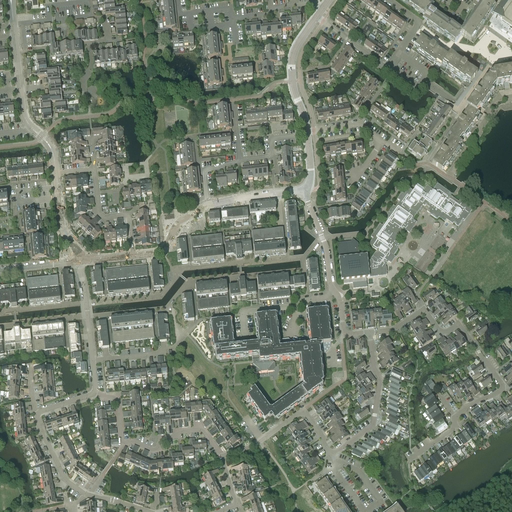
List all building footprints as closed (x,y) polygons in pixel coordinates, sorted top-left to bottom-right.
[(23,0),(24,5),(27,5),(27,10),(28,11),(29,11),(30,11),(31,10),(31,9),(32,9),(38,9),(37,0),(23,0)] [(177,27),(174,0),(159,0),(162,19),(163,29),(177,27)] [(370,8),(375,11),(380,4),(376,0),(370,8)] [(404,0),(408,3),(414,7),(419,11),(424,14),(423,17),(429,20),(427,23),(433,27),(438,31),(444,35),(449,39),(455,43),(461,35),(461,34),(462,33),(461,33),(456,29),(450,25),(445,21),(439,17),(434,13),(431,11),(432,10),(432,8),(430,7),(432,5),(426,1),(424,0),(404,0)] [(511,0),(476,0),(473,4),(478,8),(476,12),(475,13),(472,17),(468,23),(464,28),(464,29),(463,30),(461,33),(462,33),(461,34),(461,35),(463,36),(464,37),(467,39),(468,40),(470,41),(473,43),(474,41),(476,39),(477,38),(483,30),(485,27),(486,25),(489,21),(490,22),(491,23),(494,25),(494,26),(495,26),(496,27),(499,30),(503,29),(511,34),(511,35),(511,0)] [(380,4),(375,11),(379,14),(385,7),(380,4)] [(115,9),(115,14),(125,13),(124,9),(127,9),(127,6),(124,7),(124,8),(115,9)] [(379,14),(383,17),(384,17),(388,12),(389,10),(385,7),(379,14)] [(384,17),(383,17),(382,19),(387,23),(392,15),(388,12),(384,17)] [(335,20),(339,24),(345,16),(340,13),(335,20)] [(387,23),(391,26),(397,18),(392,15),(387,23)] [(339,24),(344,27),(349,19),(345,16),(339,24)] [(401,21),(397,18),(391,26),(396,29),(401,21)] [(344,27),(348,30),(354,22),(349,19),(344,27)] [(406,24),(401,21),(396,29),(400,32),(406,24)] [(358,26),(354,22),(348,30),(353,33),(355,30),(358,26)] [(194,47),(193,41),(192,32),(172,35),(172,40),(172,41),(173,43),(173,44),(173,49),(194,47)] [(204,36),(201,37),(204,60),(207,60),(207,58),(221,57),(220,50),(222,50),(222,43),(219,43),(219,36),(204,38),(204,36)] [(317,44),(322,47),(327,39),(322,36),(317,44)] [(511,61),(511,62),(502,64),(500,64),(499,66),(499,69),(487,71),(479,72),(456,56),(455,57),(449,54),(448,56),(434,46),(435,45),(433,43),(432,44),(421,37),(411,51),(438,70),(439,69),(460,85),(466,88),(454,105),(453,105),(451,104),(448,108),(452,110),(452,111),(459,116),(458,117),(460,118),(449,135),(451,137),(441,150),(440,149),(438,152),(439,153),(432,164),(446,174),(465,146),(464,146),(477,128),(475,127),(482,117),(475,113),(477,110),(479,108),(485,112),(499,92),(504,91),(503,84),(506,83),(509,83),(510,90),(511,89),(511,61)] [(364,45),(368,49),(374,41),(369,38),(364,45)] [(322,47),(326,50),(331,42),(327,39),(322,47)] [(368,49),(373,52),(378,44),(374,41),(368,49)] [(81,42),(76,43),(77,55),(81,55),(82,57),(84,57),(84,54),(83,54),(81,42)] [(336,46),(331,42),(326,50),(331,53),(336,46)] [(379,43),(378,44),(373,52),(377,55),(382,47),(384,46),(379,43)] [(345,50),(343,52),(351,57),(354,53),(344,46),(343,48),(345,50)] [(131,47),(132,59),(136,59),(136,61),(139,61),(139,58),(137,58),(136,47),(131,47)] [(382,47),(377,55),(382,58),(387,51),(382,47)] [(340,54),(339,56),(348,62),(351,57),(343,52),(341,55),(340,54)] [(348,62),(339,56),(338,57),(339,58),(337,61),(345,66),(348,62)] [(334,63),(333,65),(342,71),(345,66),(337,61),(335,64),(334,63)] [(219,64),(213,64),(205,65),(205,64),(202,64),(204,88),(207,87),(207,86),(221,84),(221,77),(223,77),(222,70),(220,71),(219,64)] [(253,78),(252,73),(251,64),(230,66),(232,81),(253,78)] [(342,71),(333,65),(332,66),(333,67),(331,70),(330,71),(333,76),(336,74),(338,75),(342,71)] [(47,70),(46,71),(47,76),(59,75),(59,71),(61,70),(61,68),(58,68),(58,69),(47,70)] [(325,71),(323,71),(325,81),(330,80),(330,78),(333,76),(330,71),(329,71),(325,72),(325,71)] [(370,78),(367,83),(376,89),(377,88),(376,87),(378,84),(370,78)] [(367,83),(364,87),(372,93),(374,90),(375,91),(376,89),(367,83)] [(370,96),(372,93),(364,87),(361,92),(369,98),(371,97),(370,96)] [(361,92),(358,96),(365,102),(367,99),(368,99),(369,98),(361,92)] [(358,96),(355,101),(363,107),(364,105),(363,105),(365,102),(358,96)] [(362,108),(363,107),(355,101),(351,105),(359,111),(361,107),(362,108)] [(375,114),(380,107),(375,103),(369,112),(371,113),(372,112),(375,114)] [(377,117),(378,118),(384,110),(386,108),(381,105),(380,107),(375,114),(378,116),(377,117)] [(444,105),(441,109),(449,115),(452,111),(452,110),(448,108),(444,105)] [(212,107),(213,118),(214,130),(217,130),(217,128),(231,127),(230,120),(233,120),(232,113),(230,113),(229,106),(215,108),(215,106),(212,107)] [(267,123),(267,118),(266,108),(245,111),(247,125),(267,123)] [(322,121),(324,121),(322,108),(314,109),(315,113),(317,113),(318,120),(322,120),(322,121)] [(441,109),(438,114),(446,119),(449,115),(441,109)] [(389,113),(384,110),(378,118),(380,119),(380,118),(384,121),(389,113)] [(438,114),(435,118),(443,123),(446,119),(438,114)] [(388,127),(394,119),(389,116),(383,125),(385,126),(386,125),(388,127)] [(435,118),(432,122),(440,127),(443,123),(435,118)] [(391,130),(392,131),(398,123),(394,119),(388,127),(391,129),(391,130)] [(432,122),(429,126),(437,131),(440,127),(432,122)] [(398,133),(399,132),(399,131),(403,126),(402,126),(398,123),(392,131),(394,132),(394,131),(398,133)] [(401,134),(402,136),(408,127),(404,124),(402,126),(403,126),(399,131),(399,132),(402,133),(401,134)] [(429,126),(426,130),(434,136),(437,131),(429,126)] [(413,130),(408,127),(402,136),(404,137),(405,136),(408,138),(413,130)] [(102,128),(95,129),(96,135),(101,135),(102,134),(102,138),(113,136),(112,131),(103,132),(102,128)] [(82,137),(87,136),(86,130),(68,132),(69,140),(68,140),(68,141),(71,141),(82,140),(81,137),(82,137)] [(431,140),(434,136),(426,130),(423,135),(431,140)] [(229,134),(198,137),(200,152),(231,148),(229,134)] [(413,142),(408,150),(412,153),(411,154),(416,158),(416,157),(421,160),(425,154),(426,155),(427,155),(428,153),(426,152),(432,143),(425,138),(419,146),(413,142)] [(364,143),(355,144),(357,153),(363,153),(362,150),(365,150),(364,143)] [(178,145),(179,156),(181,166),(195,164),(193,144),(178,145)] [(397,159),(393,156),(390,154),(389,154),(387,157),(386,156),(385,157),(393,164),(396,165),(399,161),(397,159)] [(383,163),(390,168),(393,164),(385,157),(384,159),(385,160),(383,163)] [(387,172),(390,168),(383,163),(381,165),(380,165),(379,166),(387,172)] [(379,168),(376,171),(384,177),(387,172),(379,166),(378,168),(379,168)] [(181,171),(183,195),(186,194),(186,193),(201,192),(200,185),(202,184),(201,177),(199,178),(198,171),(184,172),(184,171),(181,171)] [(381,181),(384,177),(376,171),(374,174),(373,174),(372,175),(381,181)] [(378,186),(381,181),(372,175),(371,177),(372,177),(370,180),(378,186)] [(366,184),(375,190),(378,186),(370,180),(368,183),(367,183),(366,184)] [(371,195),(375,190),(366,184),(365,185),(366,186),(364,189),(371,195)] [(400,202),(395,207),(413,220),(421,208),(423,209),(426,205),(430,207),(427,212),(437,219),(438,217),(445,222),(446,220),(458,202),(452,198),(453,197),(449,195),(450,193),(437,184),(433,190),(426,186),(423,190),(417,185),(412,192),(408,189),(404,195),(402,193),(397,200),(400,202)] [(131,209),(131,208),(130,205),(129,197),(128,189),(123,190),(123,199),(128,198),(128,202),(128,203),(124,203),(121,203),(122,209),(131,209)] [(360,193),(368,199),(371,195),(364,189),(362,192),(361,191),(360,193)] [(0,208),(9,207),(9,204),(8,204),(7,199),(7,198),(6,190),(0,190),(0,208)] [(365,203),(368,199),(360,193),(359,194),(360,195),(358,198),(365,203)] [(353,202),(362,208),(365,203),(358,198),(355,201),(354,200),(353,202)] [(446,220),(452,224),(453,223),(458,227),(462,221),(463,222),(472,209),(466,205),(466,204),(466,205),(460,200),(458,202),(446,220)] [(359,212),(362,208),(353,202),(352,203),(353,204),(351,207),(350,208),(353,213),(357,211),(359,212)] [(367,261),(369,277),(387,275),(386,266),(388,262),(391,264),(395,257),(393,255),(400,245),(394,241),(398,235),(401,237),(405,230),(409,233),(414,227),(413,227),(416,222),(413,220),(395,207),(393,206),(388,212),(391,214),(382,226),(380,224),(371,237),(373,238),(368,245),(377,251),(370,261),(367,261)] [(343,208),(344,218),(350,218),(350,215),(353,213),(350,208),(349,208),(345,209),(345,207),(343,208)] [(42,234),(40,217),(39,211),(36,211),(37,212),(31,213),(30,213),(22,214),(23,221),(21,221),(22,228),(24,228),(25,235),(39,233),(39,234),(42,234)] [(77,224),(81,228),(89,219),(88,218),(87,219),(84,216),(77,224)] [(81,228),(85,232),(95,222),(93,220),(91,222),(92,222),(91,223),(89,220),(90,219),(89,219),(81,228)] [(97,224),(95,222),(85,232),(90,236),(98,227),(97,228),(94,226),(95,225),(97,224)] [(99,229),(98,227),(90,236),(94,240),(101,232),(99,230),(99,229)] [(283,228),(272,229),(275,255),(285,254),(283,228)] [(265,256),(275,255),(272,229),(262,230),(265,256)] [(252,232),(252,235),(254,253),(254,257),(265,256),(262,230),(252,232)] [(2,237),(2,242),(4,252),(24,249),(23,235),(2,237)] [(49,258),(48,242),(47,235),(44,236),(44,237),(30,238),(31,245),(28,246),(29,252),(31,252),(32,259),(40,258),(41,258),(46,258),(47,259),(49,258)] [(221,235),(211,236),(213,262),(224,261),(223,256),(221,238),(221,235)] [(245,254),(254,253),(252,235),(221,238),(223,256),(233,255),(236,258),(236,259),(242,259),(242,257),(245,254)] [(192,264),(193,264),(190,238),(191,238),(190,236),(189,236),(189,238),(185,238),(179,239),(179,241),(175,241),(176,252),(177,252),(177,256),(178,262),(181,262),(181,264),(188,263),(191,262),(192,264)] [(203,263),(213,262),(211,236),(200,237),(203,263)] [(200,237),(191,238),(190,238),(193,264),(203,263),(200,237)] [(369,278),(369,277),(367,261),(367,255),(359,256),(358,244),(353,239),(350,242),(337,243),(338,250),(337,250),(338,257),(341,281),(343,281),(343,284),(352,283),(366,282),(366,278),(369,278)] [(147,267),(149,290),(150,290),(154,290),(160,290),(160,287),(164,287),(161,261),(151,262),(151,266),(147,267)] [(136,268),(139,294),(149,292),(149,290),(147,267),(146,267),(136,268)] [(108,295),(105,271),(101,272),(100,268),(90,269),(93,295),(96,294),(97,296),(103,296),(107,295),(108,295)] [(126,269),(129,295),(139,294),(136,268),(126,269)] [(116,270),(119,296),(129,295),(126,269),(116,270)] [(105,271),(108,295),(108,297),(119,296),(116,270),(105,271)] [(58,276),(60,300),(61,300),(63,300),(65,300),(71,299),(71,297),(75,297),(74,291),(74,287),(72,271),(62,272),(62,276),(60,276),(58,276)] [(290,297),(289,287),(288,279),(288,275),(277,276),(280,298),(290,297)] [(60,300),(58,276),(47,277),(50,303),(60,302),(60,300)] [(270,299),(280,298),(277,276),(267,277),(270,299)] [(50,303),(47,277),(37,278),(40,304),(50,303)] [(257,278),(257,283),(259,301),(270,299),(267,277),(257,278)] [(298,277),(288,279),(289,287),(294,286),(294,288),(299,288),(298,277)] [(418,286),(412,277),(409,280),(407,277),(402,280),(408,287),(410,285),(413,289),(418,286)] [(40,304),(37,278),(27,279),(27,281),(29,301),(29,305),(40,304)] [(229,304),(259,301),(257,283),(248,284),(244,281),(244,280),(239,280),(239,282),(236,285),(227,286),(229,304)] [(29,301),(27,281),(24,281),(24,283),(0,285),(0,303),(1,304),(8,303),(11,306),(11,307),(17,307),(17,305),(19,302),(26,301),(29,301)] [(229,307),(229,304),(227,286),(226,282),(216,283),(218,309),(229,307)] [(206,284),(208,310),(218,309),(216,283),(206,284)] [(198,311),(208,310),(206,284),(195,285),(196,292),(198,311)] [(401,291),(403,293),(408,301),(408,300),(410,299),(414,305),(417,303),(415,300),(406,288),(401,291)] [(431,298),(433,301),(439,296),(437,293),(435,295),(432,290),(423,296),(427,301),(431,298)] [(198,315),(198,311),(196,292),(191,292),(185,293),(185,295),(181,295),(182,301),(182,305),(183,311),(183,316),(184,316),(184,321),(188,320),(188,321),(194,320),(194,316),(198,315)] [(410,302),(408,300),(408,301),(403,293),(398,297),(409,312),(411,310),(407,304),(410,302)] [(393,300),(394,302),(400,310),(400,309),(402,308),(406,314),(409,312),(398,297),(393,300)] [(434,306),(436,308),(445,302),(441,297),(427,307),(429,309),(434,306)] [(401,311),(400,309),(400,310),(394,302),(389,306),(400,321),(403,319),(399,313),(401,311)] [(434,317),(437,315),(436,315),(448,307),(448,306),(445,302),(436,308),(437,311),(432,314),(434,317)] [(443,314),(445,317),(454,310),(450,305),(448,306),(448,307),(436,315),(437,315),(438,318),(443,314)] [(471,306),(466,310),(469,315),(465,318),(469,323),(479,316),(475,311),(474,311),(471,306)] [(330,347),(330,346),(331,345),(331,343),(331,342),(330,340),(331,339),(331,331),(330,331),(329,326),(330,326),(329,318),(328,318),(328,313),(329,313),(328,309),(319,310),(319,309),(315,309),(315,310),(306,311),(306,316),(307,315),(308,320),(307,320),(308,329),(309,329),(309,333),(308,334),(309,342),(310,342),(310,344),(307,344),(307,345),(294,346),(294,345),(288,340),(284,344),(281,341),(281,340),(279,341),(279,337),(278,337),(277,332),(278,332),(278,324),(277,324),(276,319),(277,319),(277,314),(267,315),(267,314),(264,314),(264,316),(254,317),(255,321),(256,321),(256,326),(255,326),(256,334),(257,334),(258,339),(257,339),(257,343),(254,344),(254,340),(237,342),(237,346),(235,346),(234,341),(233,342),(233,337),(234,337),(233,328),(232,328),(231,324),(232,324),(232,319),(222,320),(222,319),(219,319),(219,320),(209,322),(210,326),(211,326),(211,331),(210,331),(211,339),(212,339),(213,344),(212,344),(212,348),(215,348),(215,350),(215,353),(216,359),(222,359),(222,360),(230,359),(230,358),(235,357),(235,358),(243,357),(243,356),(248,356),(248,357),(252,356),(253,364),(252,365),(253,371),(255,372),(261,372),(261,371),(267,370),(267,371),(273,370),(274,368),(274,362),(273,362),(273,361),(277,360),(277,359),(282,359),(282,360),(286,359),(290,359),(290,358),(295,357),(295,358),(299,358),(300,365),(301,365),(301,370),(300,370),(301,378),(302,378),(303,384),(304,385),(271,409),(270,409),(254,387),(250,391),(252,393),(246,397),(249,400),(252,404),(251,404),(256,411),(257,410),(260,414),(259,415),(262,418),(263,418),(265,422),(270,419),(273,417),(275,420),(279,417),(280,418),(287,413),(286,412),(290,409),(290,410),(297,405),(297,404),(300,401),(301,402),(308,397),(307,396),(311,393),(312,394),(319,389),(318,388),(323,385),(321,383),(323,381),(322,376),(323,376),(322,368),(321,368),(321,363),(322,363),(321,355),(322,354),(323,354),(324,354),(325,353),(326,353),(327,352),(327,351),(328,351),(329,350),(329,349),(330,348),(330,347)] [(387,310),(381,311),(382,324),(385,324),(385,322),(391,321),(391,315),(387,315),(387,310)] [(458,315),(454,310),(445,317),(446,319),(442,322),(443,325),(458,315)] [(355,330),(359,329),(357,311),(351,312),(352,323),(355,323),(355,330)] [(141,314),(144,340),(154,339),(152,315),(151,313),(141,314)] [(131,315),(134,341),(144,340),(141,314),(131,315)] [(152,315),(154,339),(159,338),(159,342),(170,341),(167,315),(163,316),(163,314),(156,314),(153,315),(152,315)] [(121,317),(124,342),(134,341),(131,315),(121,317)] [(111,320),(113,343),(113,344),(124,342),(121,317),(110,318),(111,320)] [(413,331),(427,321),(425,319),(421,322),(419,320),(410,326),(413,331)] [(113,343),(111,320),(109,320),(106,320),(99,320),(100,323),(96,323),(97,333),(99,349),(109,348),(108,344),(113,343)] [(415,338),(426,330),(424,327),(429,324),(427,321),(413,331),(417,336),(415,338)] [(478,326),(480,329),(476,332),(479,337),(488,331),(484,326),(487,324),(485,321),(478,326)] [(63,323),(52,324),(55,350),(65,349),(65,348),(63,325),(63,323)] [(64,325),(63,325),(65,348),(70,348),(70,352),(81,351),(80,346),(79,335),(78,330),(78,325),(74,325),(74,323),(67,324),(64,324),(64,325)] [(55,350),(52,324),(42,325),(45,351),(55,350)] [(32,326),(32,331),(34,350),(34,352),(45,351),(42,325),(32,326)] [(4,334),(1,334),(4,354),(6,353),(6,351),(31,349),(31,351),(34,350),(32,331),(30,331),(23,332),(19,329),(19,327),(13,328),(14,330),(11,333),(4,334)] [(415,338),(418,343),(432,333),(430,330),(425,334),(423,332),(426,330),(415,338)] [(457,337),(455,339),(462,348),(467,344),(457,330),(454,332),(457,337)] [(434,335),(432,333),(418,343),(422,348),(431,341),(429,339),(434,335)] [(457,352),(462,348),(455,339),(453,340),(449,336),(447,338),(449,341),(455,350),(457,352)] [(450,353),(455,350),(449,341),(447,343),(443,337),(440,339),(450,353)] [(378,354),(381,351),(391,345),(393,343),(389,338),(380,345),(381,347),(376,351),(378,354)] [(450,353),(440,339),(438,341),(441,346),(439,347),(445,357),(450,353)] [(511,347),(511,348),(511,340),(510,342),(508,339),(503,342),(508,349),(511,347)] [(359,346),(356,346),(357,353),(360,353),(360,351),(366,350),(365,340),(359,340),(359,346)] [(357,353),(356,346),(354,346),(353,341),(347,342),(348,352),(354,351),(354,353),(357,353)] [(502,348),(497,351),(503,360),(508,356),(505,351),(507,350),(503,344),(500,346),(502,348)] [(381,351),(383,353),(377,358),(379,360),(383,358),(392,351),(394,350),(391,345),(381,351)] [(432,346),(428,349),(427,346),(421,350),(423,353),(424,352),(428,357),(436,351),(432,346)] [(379,364),(380,367),(395,356),(392,351),(383,358),(384,360),(379,364)] [(75,359),(76,364),(82,364),(82,363),(81,353),(71,354),(71,360),(75,359)] [(399,361),(395,356),(380,367),(382,369),(388,365),(390,367),(399,361)] [(366,366),(362,361),(354,367),(357,372),(355,374),(357,377),(363,372),(361,370),(366,366)] [(82,364),(76,364),(76,370),(80,369),(81,374),(87,374),(86,363),(82,363),(82,364)] [(504,379),(511,373),(511,364),(500,373),(502,376),(509,372),(511,374),(504,379)] [(483,370),(479,365),(475,368),(474,366),(470,368),(472,370),(471,371),(474,376),(471,378),(473,381),(481,376),(479,373),(483,370)] [(11,376),(20,377),(20,375),(27,376),(28,372),(26,372),(26,368),(16,367),(16,371),(9,370),(9,376),(11,376)] [(390,377),(391,377),(400,381),(399,380),(401,376),(402,373),(396,370),(395,373),(392,372),(390,377)] [(358,386),(360,384),(372,376),(370,373),(365,376),(364,374),(354,381),(358,386)] [(375,381),(372,376),(360,384),(363,389),(370,384),(371,384),(369,382),(371,381),(372,383),(375,381)] [(391,377),(389,381),(400,387),(398,386),(400,381),(391,377)] [(491,382),(488,377),(483,380),(481,377),(475,382),(477,385),(480,383),(483,388),(491,382)] [(431,390),(435,387),(430,380),(426,383),(431,390)] [(478,394),(476,392),(467,380),(462,384),(461,384),(467,392),(470,390),(475,396),(478,394)] [(398,391),(400,387),(389,381),(389,382),(391,383),(389,387),(399,392),(398,391)] [(460,382),(454,386),(460,394),(463,392),(467,398),(470,396),(467,392),(461,384),(462,384),(460,382)] [(374,389),(370,384),(363,389),(357,393),(360,398),(361,398),(369,392),(368,390),(369,389),(371,391),(374,389)] [(454,386),(453,384),(447,388),(453,396),(456,394),(460,400),(463,398),(460,394),(454,386)] [(397,396),(399,392),(389,387),(390,388),(388,392),(399,398),(399,397),(397,396)] [(373,397),(369,392),(361,398),(360,398),(356,402),(359,407),(368,401),(366,398),(368,397),(369,400),(373,397)] [(397,402),(399,398),(388,392),(390,394),(388,398),(398,403),(397,402)] [(423,401),(426,405),(434,399),(431,395),(423,401)] [(396,407),(398,403),(388,398),(389,399),(387,403),(398,409),(398,408),(396,407)] [(329,399),(317,407),(314,409),(316,412),(322,408),(323,410),(332,404),(329,399)] [(437,404),(434,399),(426,405),(429,409),(426,411),(426,412),(437,404)] [(210,401),(201,402),(202,412),(205,412),(208,417),(216,411),(212,407),(214,406),(210,401)] [(396,413),(398,409),(387,403),(389,404),(387,409),(397,414),(397,413),(396,413)] [(499,420),(505,416),(499,408),(497,410),(492,403),(489,406),(492,410),(498,418),(499,420)] [(498,406),(499,408),(505,416),(508,420),(511,417),(511,413),(508,408),(505,410),(501,403),(498,406)] [(336,409),(332,404),(323,410),(325,413),(319,417),(321,419),(336,409)] [(437,404),(426,412),(424,413),(427,417),(437,410),(434,406),(437,404)] [(73,414),(70,415),(73,424),(74,426),(79,424),(73,406),(70,407),(73,414)] [(96,409),(97,418),(106,417),(106,414),(110,413),(109,411),(111,410),(109,410),(109,409),(111,409),(110,406),(100,407),(100,408),(104,407),(104,410),(101,410),(101,408),(96,409)] [(492,422),(498,418),(492,410),(490,412),(485,406),(482,408),(485,412),(491,420),(492,422)] [(357,414),(360,419),(369,413),(365,408),(361,412),(359,409),(353,413),(355,416),(357,414)] [(485,424),(491,420),(485,412),(482,414),(478,408),(475,410),(485,424)] [(339,413),(336,409),(321,419),(323,422),(329,418),(330,420),(339,413)] [(395,418),(397,414),(387,409),(388,410),(386,414),(398,420),(395,418)] [(216,411),(208,417),(209,419),(207,421),(208,423),(221,414),(218,410),(216,411)] [(440,414),(437,410),(427,417),(430,421),(432,420),(440,414)] [(479,428),(485,424),(475,410),(472,412),(477,418),(474,420),(479,428)] [(343,418),(339,413),(330,420),(332,422),(326,426),(328,429),(332,427),(332,426),(341,420),(343,418)] [(224,418),(221,414),(208,423),(210,425),(213,423),(214,425),(224,418)] [(396,424),(398,420),(386,414),(389,416),(387,420),(398,426),(396,424)] [(443,418),(440,414),(432,420),(435,424),(433,425),(433,426),(443,418)] [(68,425),(73,424),(70,415),(65,417),(68,425)] [(63,427),(68,425),(65,417),(60,418),(63,427)] [(58,429),(63,427),(60,418),(55,420),(58,429)] [(227,423),(224,418),(214,425),(216,428),(213,430),(214,432),(225,424),(227,423)] [(443,418),(433,426),(436,430),(444,424),(441,420),(443,418)] [(53,431),(58,429),(55,420),(50,422),(53,431)] [(344,425),(341,420),(332,426),(332,427),(333,429),(328,433),(330,435),(333,433),(342,426),(344,425)] [(396,430),(398,426),(387,420),(389,421),(387,426),(396,430)] [(287,429),(292,434),(306,424),(304,421),(297,426),(295,423),(287,429)] [(47,432),(53,431),(50,422),(45,424),(47,432)] [(228,429),(225,424),(214,432),(216,434),(219,432),(220,434),(228,429)] [(292,434),(296,440),(304,435),(303,434),(302,432),(308,427),(306,424),(292,434)] [(447,428),(444,424),(436,430),(434,431),(437,435),(439,434),(447,428)] [(346,431),(342,426),(333,433),(335,435),(329,439),(331,442),(346,431)] [(394,435),(396,430),(387,426),(385,430),(383,429),(382,429),(394,435)] [(468,426),(463,429),(471,440),(472,440),(471,438),(477,434),(474,430),(472,432),(471,430),(468,427),(468,426)] [(231,433),(228,429),(220,434),(222,436),(219,438),(221,441),(231,433)] [(377,432),(389,438),(391,434),(394,435),(382,429),(380,434),(377,432)] [(467,443),(471,440),(463,429),(465,432),(461,435),(467,443)] [(294,442),(298,447),(306,442),(304,439),(310,434),(308,431),(303,434),(304,435),(296,440),(294,442)] [(349,436),(346,431),(331,442),(333,444),(339,440),(340,443),(349,436)] [(389,439),(389,438),(377,432),(375,437),(372,436),(384,441),(386,437),(389,439)] [(227,443),(229,441),(234,438),(234,437),(231,433),(221,441),(222,443),(225,441),(227,443)] [(463,446),(467,443),(461,435),(457,438),(463,446)] [(59,440),(62,445),(70,441),(68,436),(59,440)] [(237,436),(234,437),(234,438),(229,441),(231,443),(230,444),(233,449),(238,445),(237,443),(240,440),(237,436)] [(368,440),(379,445),(381,441),(384,442),(384,441),(372,436),(370,440),(368,439),(368,440)] [(24,441),(27,446),(35,442),(33,437),(24,441)] [(296,449),(300,454),(308,449),(306,446),(312,441),(310,438),(306,442),(298,447),(296,449)] [(464,448),(463,446),(457,438),(453,441),(460,450),(460,451),(464,448)] [(379,445),(368,440),(366,444),(364,443),(363,443),(375,449),(377,444),(379,445)] [(62,445),(64,450),(73,446),(70,441),(62,445)] [(203,441),(197,442),(198,451),(199,453),(203,453),(203,451),(207,450),(206,441),(203,442),(203,441)] [(455,453),(460,450),(453,441),(453,442),(449,445),(455,453)] [(27,446),(29,451),(37,447),(35,442),(27,446)] [(358,446),(370,452),(373,448),(375,449),(363,443),(361,447),(358,446)] [(451,456),(455,453),(449,445),(445,448),(451,456)] [(64,450),(67,455),(75,451),(73,446),(64,450)] [(370,452),(358,446),(356,450),(354,449),(353,450),(365,455),(367,451),(370,452)] [(29,451),(31,456),(39,452),(37,447),(29,451)] [(300,463),(308,457),(306,455),(312,450),(310,447),(308,449),(300,454),(296,457),(300,463)] [(447,459),(451,456),(445,448),(441,451),(447,459)] [(128,452),(126,457),(124,461),(125,461),(129,463),(134,451),(132,450),(131,454),(128,452)] [(365,455),(353,450),(351,454),(360,459),(363,454),(365,455)] [(67,455),(69,460),(77,456),(75,451),(67,455)] [(137,452),(134,451),(129,463),(134,465),(138,457),(135,456),(137,452)] [(443,462),(447,459),(441,451),(437,454),(443,462)] [(31,456),(33,461),(42,457),(39,452),(31,456)] [(122,466),(125,461),(124,461),(126,457),(124,456),(125,453),(122,452),(121,455),(117,463),(122,466)] [(439,465),(443,462),(437,454),(433,457),(439,465)] [(140,458),(138,457),(134,465),(139,468),(144,456),(142,455),(140,458)] [(300,463),(304,469),(318,458),(316,455),(310,460),(308,457),(300,463)] [(80,461),(77,456),(69,460),(70,462),(63,465),(65,468),(80,461)] [(147,457),(144,456),(139,468),(149,472),(152,472),(151,468),(149,468),(146,466),(148,461),(145,460),(147,457)] [(43,460),(42,457),(33,461),(36,466),(51,459),(50,457),(43,460)] [(162,470),(168,470),(167,461),(164,461),(164,457),(161,458),(161,461),(159,461),(159,468),(162,467),(162,470)] [(435,468),(439,465),(433,457),(429,460),(436,470),(435,468)] [(150,462),(148,461),(146,466),(149,468),(151,468),(152,472),(157,471),(157,468),(159,468),(159,461),(156,462),(156,458),(153,458),(153,462),(150,462)] [(320,461),(318,458),(304,469),(308,475),(316,469),(314,466),(320,461)] [(432,473),(436,470),(429,460),(428,460),(430,462),(426,465),(432,473)] [(73,472),(78,475),(83,467),(78,464),(78,465),(75,469),(73,472)] [(428,476),(432,473),(426,465),(422,467),(428,476)] [(88,470),(83,467),(78,475),(82,478),(88,470)] [(424,479),(428,476),(422,467),(418,470),(424,479)] [(92,474),(88,470),(82,478),(87,481),(92,474)] [(203,477),(205,482),(213,478),(212,476),(219,472),(218,470),(203,477)] [(419,482),(424,479),(418,470),(413,474),(419,482)] [(97,477),(92,474),(87,481),(89,482),(84,489),(87,491),(97,477)] [(213,478),(205,482),(207,487),(216,483),(213,478)] [(346,511),(339,502),(340,501),(325,479),(315,486),(331,508),(330,508),(332,511),(401,511),(397,506),(388,511),(346,511)] [(137,492),(146,494),(147,492),(154,493),(155,490),(146,488),(147,485),(138,483),(138,486),(138,487),(137,492)] [(207,487),(210,492),(218,488),(216,483),(207,487)] [(170,491),(170,493),(179,492),(182,491),(181,484),(178,485),(178,486),(162,489),(163,492),(170,491)] [(218,488),(210,492),(212,497),(220,493),(218,488)] [(212,497),(214,501),(223,497),(220,493),(212,497)] [(249,500),(250,502),(258,499),(260,498),(258,493),(241,499),(242,502),(249,500)] [(145,499),(136,497),(133,497),(132,502),(133,503),(133,504),(143,507),(143,505),(144,505),(145,499)] [(225,503),(223,497),(214,501),(212,503),(214,508),(225,503)] [(250,502),(252,507),(260,504),(258,499),(250,502)]
